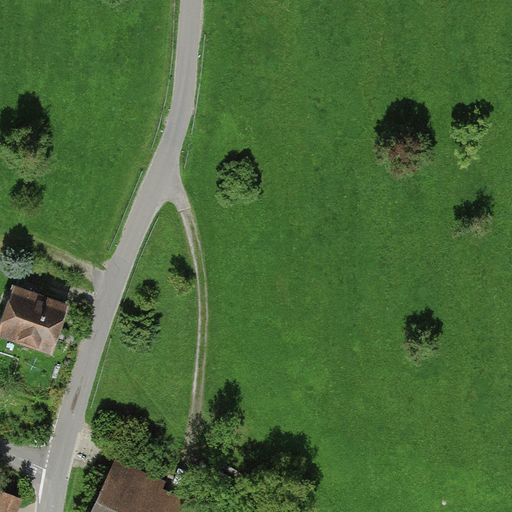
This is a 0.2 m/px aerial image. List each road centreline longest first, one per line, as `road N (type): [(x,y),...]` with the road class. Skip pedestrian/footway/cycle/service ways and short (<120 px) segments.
road 1 (unclassified): [(191,0),(182,108),(165,169),(94,345),(58,473)]
road 2 (track): [(182,480),(197,435),(205,306),(197,236),(165,169)]
road 3 (track): [(182,480),(69,433)]
